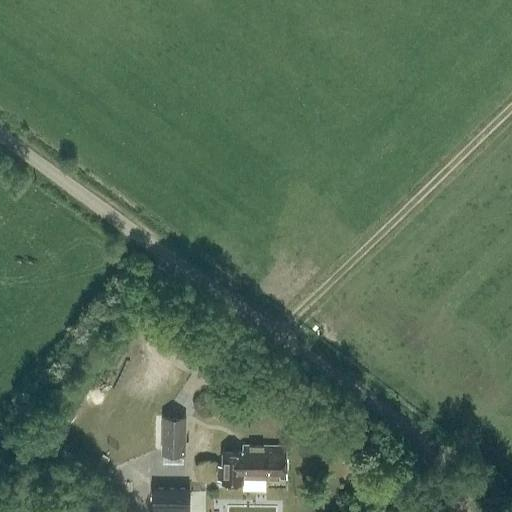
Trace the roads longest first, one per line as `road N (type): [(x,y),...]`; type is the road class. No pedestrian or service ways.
road 1 (unclassified): [(463,511),(430,453),(375,397),(0,129)]
road 2 (track): [(283,331),(511,108)]
